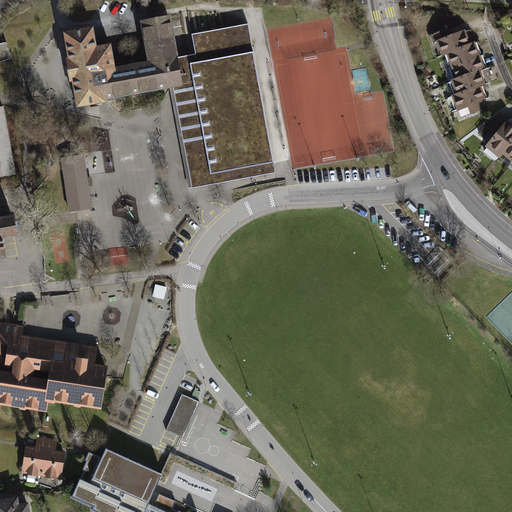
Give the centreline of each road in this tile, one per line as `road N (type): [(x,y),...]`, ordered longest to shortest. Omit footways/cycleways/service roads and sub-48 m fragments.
road 1 (residential): [(331,511),(196,353),(191,276),(209,239),(260,203),(404,188),(445,167)]
road 2 (tertiary): [(380,0),(421,124),(445,167)]
